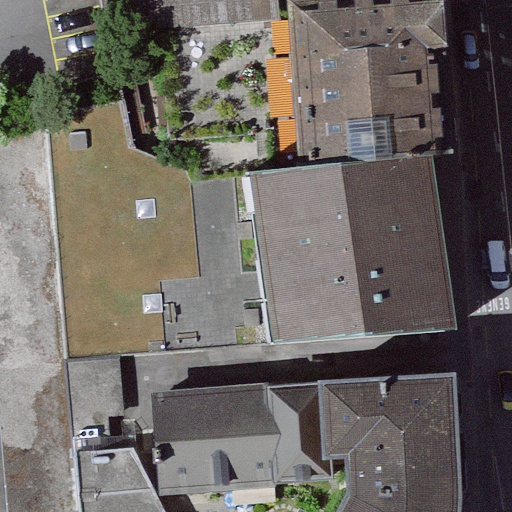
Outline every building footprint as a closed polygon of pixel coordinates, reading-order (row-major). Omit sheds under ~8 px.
[(100,0),(104,26),(294,5),(293,0),(100,0)] [(343,0),(313,3),(339,158),(469,138),(450,0),(343,0)] [(0,485),(2,511),(72,511),(67,465),(26,110),(0,116),(0,485)] [(339,158),(281,164),(302,338),(360,336),(493,321),(469,138),(339,158)] [(347,496),(341,511),(464,511),(465,482),(457,373),(319,382),(320,459),(344,458),(347,496)] [(320,459),(319,382),(154,394),(159,497),(273,490),(320,469),(320,459)] [(67,465),(72,511),(164,511),(128,461),(67,465)]
